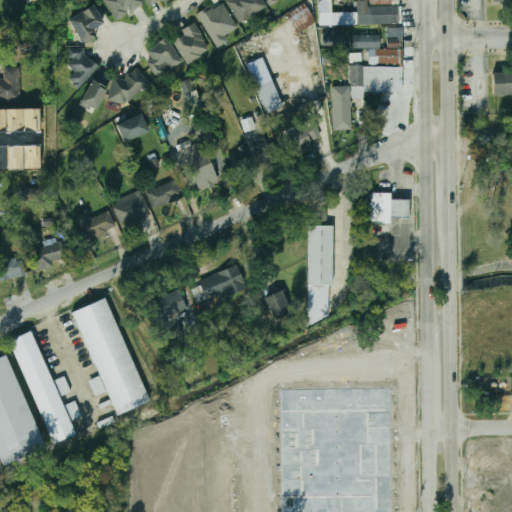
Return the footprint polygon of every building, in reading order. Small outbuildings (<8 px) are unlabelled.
[(103,0),(117,21),(143,4),(140,0),(103,0)] [(228,0),(227,1),(240,22),(265,7),(260,0),(228,0)] [(399,24),(399,5),(369,5),(369,0),(358,0),(358,24),(399,24)] [(214,43),(238,31),(223,2),(199,14),(214,43)] [(298,34),(317,22),(304,3),(286,15),(298,34)] [(92,30),(103,24),(93,5),(69,19),(84,45),(96,38),(92,30)] [(173,38),(188,64),(210,50),(195,25),(173,38)] [(401,65),(399,28),(386,28),(386,35),(351,36),(352,48),(368,48),(369,65),(349,66),(350,86),(332,87),(334,130),(352,129),(350,87),(363,87),(364,91),(402,90),(401,65)] [(322,46),(344,46),(345,34),(323,33),(322,46)] [(148,62),(157,77),(182,63),(167,38),(147,50),(153,59),(148,62)] [(81,89),(98,64),(77,49),(66,65),(76,71),(69,81),(81,89)] [(283,106),(263,57),(247,64),(267,113),(283,106)] [(121,108),(150,84),(136,67),(107,91),(121,108)] [(511,70),(493,71),(493,95),(511,94),(511,70)] [(195,90),(190,78),(180,83),(184,94),(195,90)] [(108,88),(93,79),(80,101),(96,110),(108,88)] [(17,100),(18,89),(3,88),(3,100),(17,100)] [(116,122),(121,140),(147,133),(142,115),(116,122)] [(320,137),(312,123),(285,139),(293,153),(320,137)] [(275,142),(269,145),(265,138),(253,144),(265,168),(284,159),(275,142)] [(228,154),(237,177),(254,169),(244,147),(228,154)] [(185,159),(200,189),(219,180),(204,149),(185,159)] [(147,192),(155,210),(183,197),(175,180),(147,192)] [(123,226),(150,213),(139,191),(112,204),(123,226)] [(391,192),(371,192),(371,223),(390,223),(390,217),(407,217),(407,200),(391,200),(391,192)] [(311,225),(326,225),(327,211),(311,210),(311,225)] [(87,211),(78,214),(86,240),(117,230),(110,211),(90,218),(87,211)] [(308,309),(331,310),(333,225),(310,224),(308,309)] [(34,269),(67,261),(62,242),(29,251),(34,269)] [(0,278),(23,278),(23,258),(0,258),(0,278)] [(207,302),(245,286),(237,265),(198,281),(207,302)] [(157,299),(167,319),(187,309),(178,289),(157,299)] [(265,298),(276,320),(291,312),(279,291),(265,298)] [(74,311),(116,416),(149,403),(107,298),(74,311)] [(51,444),(73,436),(34,331),(12,339),(51,444)] [(0,357),(0,465),(1,468),(44,451),(6,355),(0,357)]
